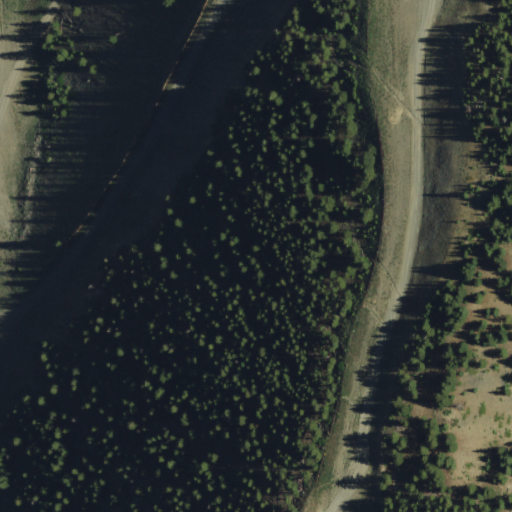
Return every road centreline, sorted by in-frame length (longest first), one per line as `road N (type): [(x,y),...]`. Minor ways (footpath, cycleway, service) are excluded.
road 1 (track): [(427,0),(417,237),(363,467),(333,511)]
road 2 (track): [(219,0),(186,72),(106,201),(43,286),(0,316)]
